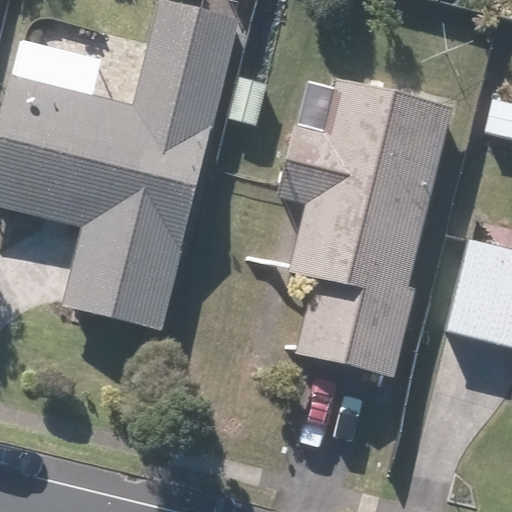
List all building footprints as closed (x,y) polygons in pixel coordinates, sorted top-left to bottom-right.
[(211,0),(206,25),(145,12),(123,112),(0,85),(0,227),(71,243),(54,319),(160,342),(229,30),(244,34),(251,0),(211,0)] [(380,387),(445,113),(293,77),(262,209),(283,214),(267,280),(303,288),(285,365),(380,387)] [(261,87),(225,80),(216,129),(251,136),(261,87)] [(511,107),(476,100),(467,140),(511,150),(511,107)] [(511,258),(436,240),(413,335),(509,358),(496,410),(511,414),(511,258)]
